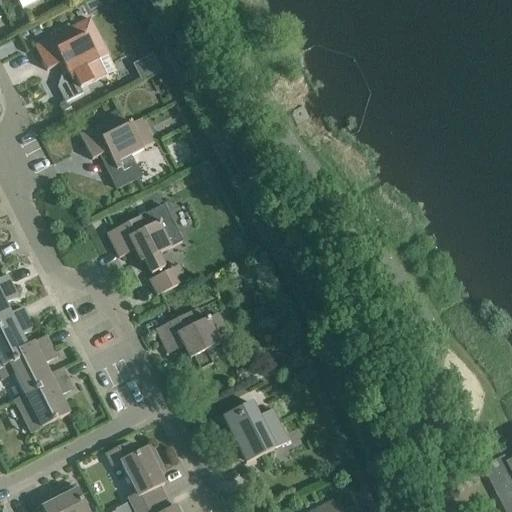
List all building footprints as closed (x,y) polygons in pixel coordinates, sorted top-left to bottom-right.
[(16,0),(21,11),(38,2),(37,0),(16,0)] [(75,27),(34,48),(46,72),(58,66),(65,63),(68,70),(62,73),(56,89),(64,104),(68,102),(82,95),(80,91),(82,90),(87,86),(105,77),(98,62),(108,57),(95,32),(81,39),(75,27)] [(143,77),(162,68),(155,55),(137,63),(143,77)] [(91,161),(105,154),(109,161),(103,164),(116,190),(140,178),(130,158),(153,146),(140,121),(126,128),(120,116),(78,137),(91,161)] [(179,131),(165,137),(170,148),(183,142),(179,131)] [(144,264),(151,277),(164,270),(156,255),(180,243),(167,219),(166,220),(160,208),(106,236),(118,259),(137,249),(144,264)] [(149,282),(157,298),(185,283),(180,272),(170,272),(149,282)] [(0,328),(3,327),(0,321),(10,317),(9,316),(4,305),(17,299),(6,277),(0,279),(0,328)] [(0,328),(0,366),(1,368),(2,370),(9,366),(8,365),(20,359),(17,353),(26,348),(25,348),(21,338),(34,331),(22,309),(9,316),(10,317),(0,321),(3,327),(0,328)] [(155,332),(167,356),(185,345),(198,371),(212,364),(205,351),(229,339),(217,315),(202,322),(196,309),(155,332)] [(14,376),(25,397),(42,388),(39,383),(49,378),(49,377),(43,367),(57,360),(45,338),(25,348),(26,348),(17,353),(20,359),(8,365),(9,366),(2,370),(1,368),(0,368),(0,382),(0,383),(14,376)] [(42,388),(25,397),(25,398),(16,402),(32,434),(68,416),(59,398),(73,392),(62,371),(49,377),(49,378),(39,383),(42,388)] [(221,418),(245,465),(287,443),(271,410),(257,417),(250,403),(221,418)] [(129,503),(133,511),(139,511),(165,499),(159,487),(164,485),(154,465),(159,463),(151,447),(131,457),(125,445),(104,456),(110,469),(120,464),(137,499),(129,503)] [(511,511),(511,462),(508,465),(504,458),(482,470),(503,511),(511,511)] [(41,511),(86,511),(73,485),(57,493),(60,499),(40,509),(41,511)] [(343,511),(337,498),(309,511),(343,511)] [(165,499),(139,511),(177,511),(174,505),(170,507),(165,499)]
